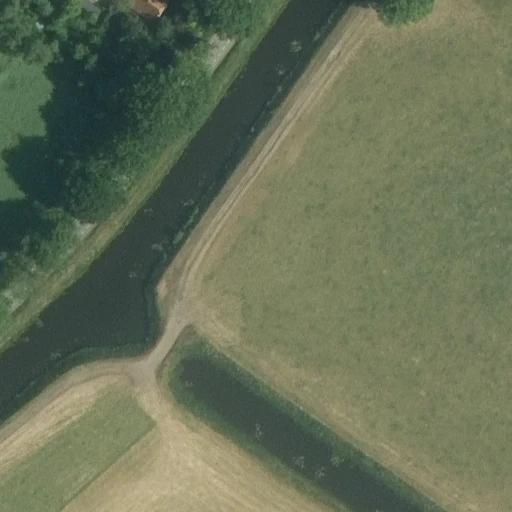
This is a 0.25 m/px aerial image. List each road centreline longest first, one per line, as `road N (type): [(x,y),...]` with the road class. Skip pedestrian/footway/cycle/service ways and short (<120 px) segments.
road 1 (track): [(0,437),(70,381),(144,368),(173,333),(185,263),(374,0)]
road 2 (tertiary): [(0,309),(160,131),(252,0)]
